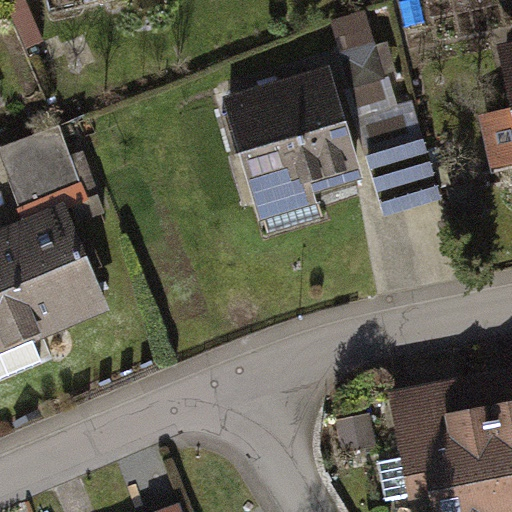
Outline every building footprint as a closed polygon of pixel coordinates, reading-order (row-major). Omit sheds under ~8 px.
[(0,0),(0,30),(9,51),(32,41),(13,0),(0,0)] [(504,110),(467,118),(476,158),(511,149),(511,38),(489,43),(504,110)] [(339,53),(347,83),(394,71),(386,41),(339,53)] [(325,64),(217,96),(257,232),(322,213),(316,194),(360,181),(325,64)] [(46,130),(0,148),(0,186),(25,225),(72,207),(75,203),(46,130)] [(473,180),(445,186),(452,218),(480,211),(473,180)] [(25,225),(0,234),(0,354),(112,311),(72,207),(25,225)] [(511,511),(511,370),(382,393),(401,499),(422,496),(424,511),(511,511)]
